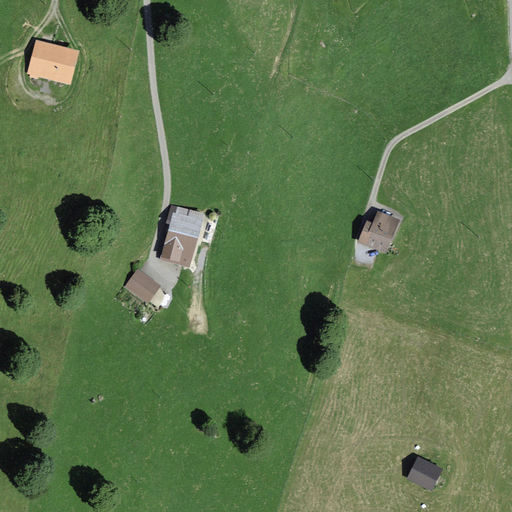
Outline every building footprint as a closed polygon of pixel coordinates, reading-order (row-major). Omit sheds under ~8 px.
[(66,81),(73,54),(39,45),(32,72),(33,72),(32,76),(37,77),(38,73),(54,77),(53,80),(56,80),(57,78),(66,81)] [(188,262),(200,215),(180,209),(178,215),(173,213),(161,258),(166,260),(167,256),(188,262)] [(384,248),(395,221),(380,215),(375,227),(368,224),(362,238),(369,241),(369,242),(384,248)] [(148,301),(158,287),(138,272),(128,286),(148,301)] [(151,304),(158,309),(168,295),(161,290),(151,304)] [(430,487),(439,469),(421,459),(412,477),(430,487)]
